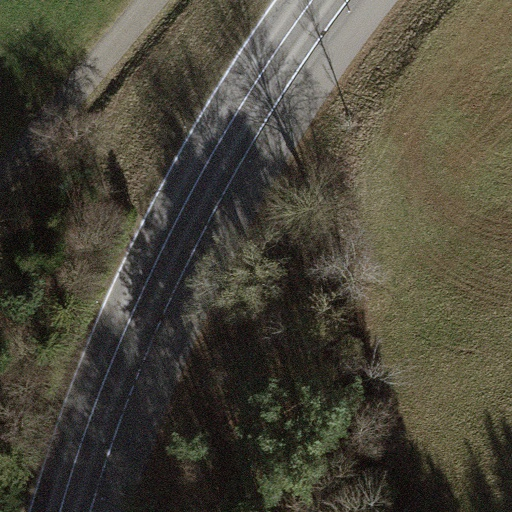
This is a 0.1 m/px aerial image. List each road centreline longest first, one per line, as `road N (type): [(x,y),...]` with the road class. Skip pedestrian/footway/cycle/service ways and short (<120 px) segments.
road 1 (secondary): [(313,0),(251,89),(132,311),(64,511)]
road 2 (unclassified): [(0,189),(155,0)]
